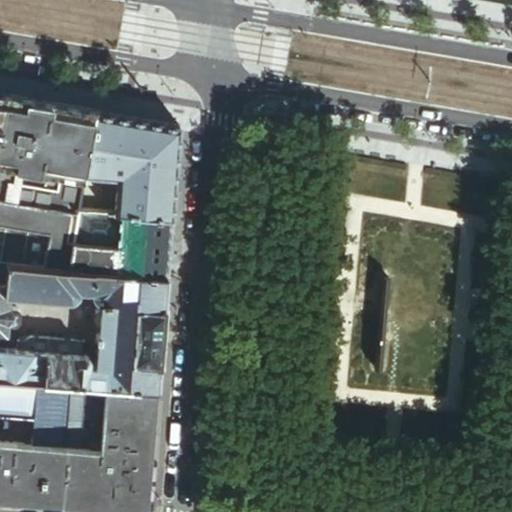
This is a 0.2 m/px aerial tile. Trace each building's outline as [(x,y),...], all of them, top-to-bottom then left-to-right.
[(84,172),(95,112),(32,101),(0,95),(0,162),(84,176),(84,172)] [(180,126),(95,112),(84,172),(118,175),(115,202),(114,212),(120,212),(172,218),(180,126)] [(84,176),(0,162),(0,204),(77,218),(78,209),(80,201),(84,176)] [(114,212),(115,202),(93,199),(93,202),(80,201),(78,209),(114,212)] [(73,239),(77,218),(0,204),(0,225),(43,233),(73,239)] [(114,212),(78,209),(77,218),(73,239),(72,244),(117,248),(120,212),(114,212)] [(168,263),(172,218),(120,212),(117,248),(116,258),(168,263)] [(0,262),(4,263),(38,266),(43,233),(0,225),(0,245),(1,245),(0,250),(0,262)] [(68,269),(72,244),(73,239),(43,233),(38,266),(68,269)] [(117,248),(72,244),(68,269),(115,273),(116,258),(117,248)] [(116,258),(115,273),(167,278),(168,263),(116,258)] [(4,263),(0,262),(0,335),(8,336),(9,325),(16,325),(17,325),(19,323),(20,311),(19,309),(17,308),(11,307),(12,296),(1,295),(4,263)] [(115,273),(68,269),(38,266),(4,263),(1,295),(12,296),(73,301),(76,301),(79,300),(81,298),(83,292),(92,293),(92,297),(94,299),(97,302),(100,303),(100,309),(96,312),(95,319),(99,325),(162,331),(167,278),(115,273)] [(161,346),(162,331),(99,325),(97,341),(161,346)] [(153,390),(157,390),(161,346),(97,341),(96,345),(98,348),(96,366),(90,366),(90,358),(89,356),(86,355),(82,355),(82,345),(82,343),(79,341),(33,336),(30,338),(28,339),(28,342),(27,350),(16,349),(0,348),(0,377),(100,385),(153,390)] [(28,342),(16,341),(16,349),(27,350),(28,342)] [(0,377),(0,417),(33,421),(31,445),(95,450),(100,385),(0,377)] [(0,495),(143,507),(153,390),(100,385),(95,450),(31,445),(0,441),(0,495)] [(260,410),(256,409),(253,411),(252,416),(255,418),(259,418),(261,416),(262,412),(260,410)]
